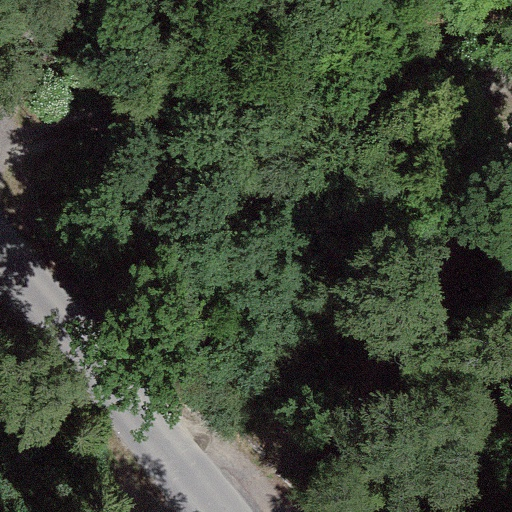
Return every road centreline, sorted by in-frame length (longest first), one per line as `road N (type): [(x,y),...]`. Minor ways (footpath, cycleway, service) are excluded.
road 1 (track): [(511,87),(192,88),(0,150)]
road 2 (track): [(295,511),(486,225),(511,205)]
road 3 (unclassified): [(0,247),(219,511)]
